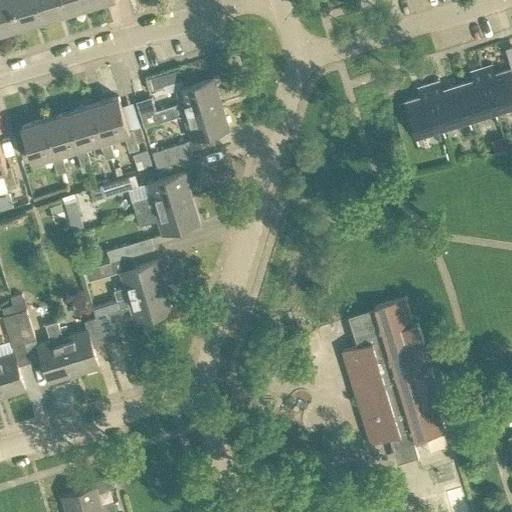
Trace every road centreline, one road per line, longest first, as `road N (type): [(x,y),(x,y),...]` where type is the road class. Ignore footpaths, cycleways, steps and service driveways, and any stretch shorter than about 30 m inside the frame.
road 1 (unclassified): [(200,391),(299,59)]
road 2 (residential): [(0,80),(256,0)]
road 3 (unclassified): [(0,453),(200,391)]
road 4 (residential): [(299,59),(497,0)]
road 5 (unclassified): [(237,511),(200,391)]
